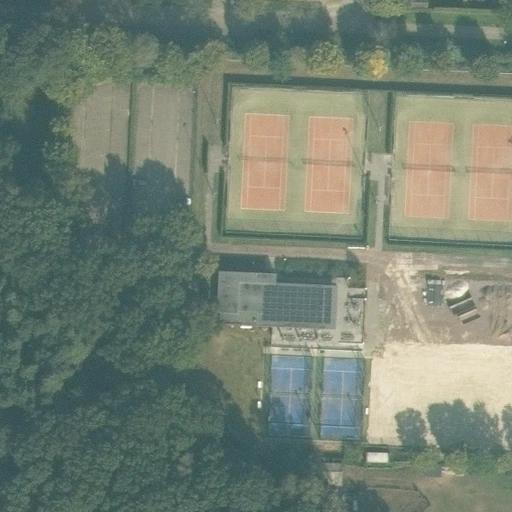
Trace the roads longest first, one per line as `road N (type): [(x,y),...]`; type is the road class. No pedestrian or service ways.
road 1 (track): [(23,244),(289,511)]
road 2 (unclassified): [(87,0),(87,14),(372,25),(373,0)]
